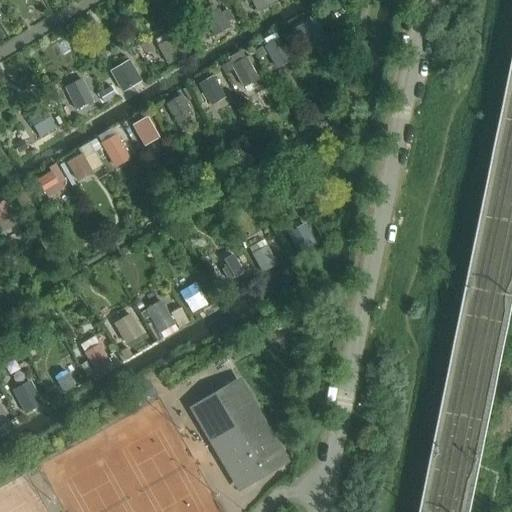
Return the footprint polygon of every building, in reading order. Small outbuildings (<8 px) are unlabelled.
[(277,3),(275,0),(251,0),(259,14),(275,5),(277,3)] [(334,8),(340,17),(354,9),(349,0),(334,8)] [(203,20),(213,37),(228,28),(218,11),(203,20)] [(295,30),(301,40),(314,32),(309,22),(295,30)] [(293,61),(280,38),(265,47),(277,69),(293,61)] [(159,46),(168,64),(182,57),(173,39),(159,46)] [(259,81),(246,58),(232,66),(244,89),(259,81)] [(118,82),(125,93),(138,85),(132,74),(118,82)] [(226,99),(214,77),(199,86),(211,107),(226,99)] [(95,102),(84,78),(64,87),(75,111),(95,102)] [(192,117),(181,96),(166,105),(177,125),(192,117)] [(59,130),(46,107),(29,117),(42,140),(59,130)] [(160,140),(146,117),(133,125),(139,136),(146,148),(160,140)] [(130,161),(115,135),(102,143),(116,168),(130,161)] [(93,174),(82,154),(67,163),(78,182),(93,174)] [(66,184),(58,170),(38,181),(49,199),(65,189),(63,185),(66,184)] [(0,202),(0,222),(11,216),(3,201),(0,202)] [(307,231),(293,239),(301,253),(315,245),(307,231)] [(266,247),(252,255),(263,273),(277,265),(266,247)] [(227,268),(222,271),(229,281),(243,273),(234,258),(225,264),(227,268)] [(200,294),(187,302),(193,313),(206,305),(200,294)] [(174,325),(161,302),(147,310),(161,332),(174,325)] [(126,346),(144,336),(131,315),(113,325),(126,346)] [(99,346),(85,354),(95,372),(110,364),(99,346)] [(66,372),(55,378),(63,392),(74,386),(66,372)] [(216,448),(240,488),(285,462),(238,383),(199,406),(222,445),(216,448)] [(31,384),(16,392),(26,412),(41,404),(31,384)] [(0,427),(8,423),(0,408),(0,427)] [(38,467),(31,455),(22,461),(29,473),(38,467)]
